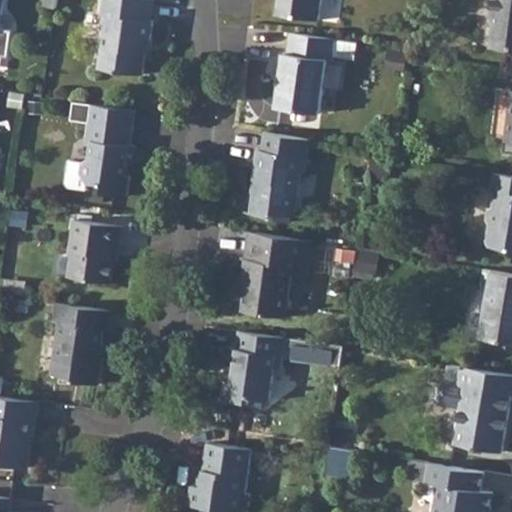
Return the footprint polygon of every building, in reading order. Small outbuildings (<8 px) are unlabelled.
[(0,22),(3,0),(0,0),(0,56),(7,57),(11,31),(0,29),(0,22)] [(148,0),(103,0),(101,13),(104,13),(100,39),(103,40),(99,70),(143,76),(148,40),(151,41),(154,21),(145,20),(148,0)] [(280,0),(278,14),(319,21),(322,0),(280,0)] [(511,0),(492,0),(489,23),(494,24),(491,49),(509,51),(511,49),(511,0)] [(336,39),(289,33),(287,54),(283,54),(276,107),(319,113),(328,60),(332,61),(336,39)] [(87,152),(80,157),(65,155),(62,178),(65,183),(86,186),(87,179),(104,182),(103,190),(127,193),(130,176),(125,170),(126,161),(133,156),(135,142),(129,141),(131,125),(86,118),(84,134),(89,135),(87,152)] [(311,139),(266,131),(264,144),(258,144),(255,176),(257,176),(254,210),(276,213),(277,208),(297,210),(304,169),(306,169),(311,139)] [(511,171),(496,169),(494,189),(498,189),(495,208),(490,210),(488,219),(492,223),(489,242),(493,249),(511,251),(511,171)] [(71,253),(68,274),(110,280),(117,238),(121,239),(123,223),(74,215),(69,252),(71,253)] [(312,239),(250,229),(244,268),(249,270),(244,305),(284,311),(291,268),(307,271),(312,239)] [(511,272),(486,268),(484,285),(491,286),(483,335),(511,340),(511,272)] [(54,299),(52,319),(58,320),(62,301),(54,299)] [(62,301),(58,320),(51,371),(73,375),(72,379),(97,383),(101,355),(98,355),(103,327),(109,328),(112,309),(62,301)] [(285,336),(239,329),(237,344),(228,343),(225,361),(234,362),(232,376),(226,379),(224,396),(252,400),(253,393),(271,395),(276,365),(281,365),(285,336)] [(511,373),(461,365),(447,363),(443,380),(438,385),(436,398),(439,404),(462,408),(456,443),(503,451),(511,395),(511,373)] [(0,462),(24,466),(30,433),(33,433),(38,400),(0,393),(0,462)] [(192,480),(190,499),(248,508),(251,489),(246,488),(252,444),(209,438),(202,482),(192,480)] [(485,469),(431,460),(428,481),(439,483),(437,501),(434,500),(431,511),(425,511),(422,511),(479,511),(481,505),(492,507),(494,489),(482,487),(485,469)] [(10,496),(0,494),(0,511),(14,511),(15,510),(8,509),(10,496)]
